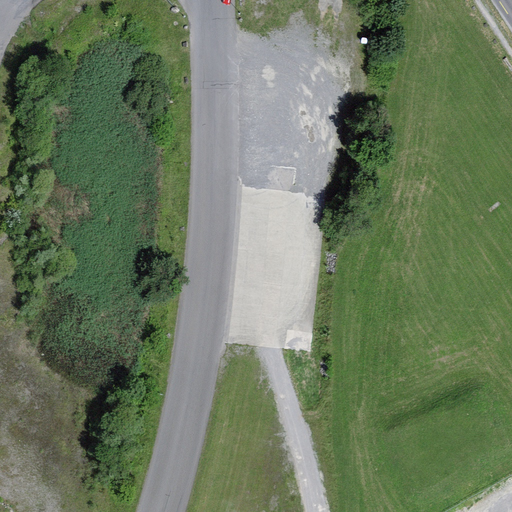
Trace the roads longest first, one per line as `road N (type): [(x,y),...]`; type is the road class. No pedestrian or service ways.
road 1 (unclassified): [(211,0),(212,272),(155,511)]
road 2 (track): [(313,511),(270,356),(212,272)]
